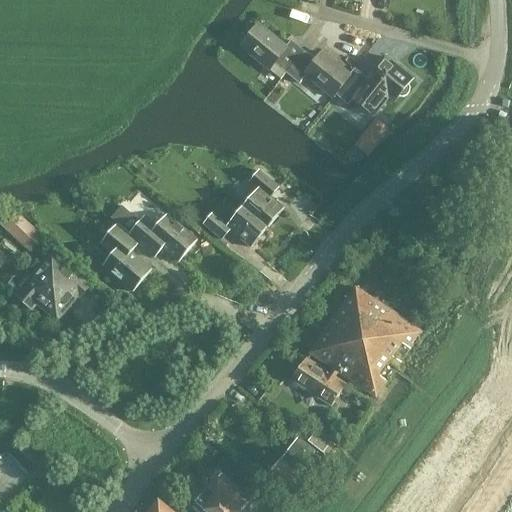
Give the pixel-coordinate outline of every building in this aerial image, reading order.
[(282,83),(287,77),(305,55),(292,45),(287,51),(260,29),(242,51),(282,83)] [(339,52),(356,55),(358,45),(341,42),(339,52)] [(351,79),(323,56),(317,65),(305,55),(287,77),(300,88),(307,80),(334,102),(337,98),(336,98),(351,79)] [(336,98),(337,98),(349,108),(354,103),(375,120),(389,102),(395,107),(414,82),(387,60),(368,83),(355,73),(351,79),(336,98)] [(244,212),(269,232),(285,213),(264,195),(272,186),(260,175),(251,186),(259,193),(244,212)] [(123,210),(112,223),(118,229),(130,240),(140,248),(139,248),(156,262),(163,253),(180,267),(198,244),(168,219),(158,231),(146,221),(141,226),(123,210)] [(269,232),(244,212),(228,230),(213,218),(205,229),(223,244),(231,235),(252,252),(269,232)] [(16,215),(2,230),(30,255),(44,240),(16,215)] [(118,229),(102,248),(114,258),(104,271),(134,296),(153,274),(132,257),(139,248),(140,248),(130,240),(118,229)] [(81,301),(90,290),(53,258),(17,300),(33,313),(38,307),(58,324),(79,299),(81,301)] [(378,402),(423,337),(357,292),(330,330),(311,358),(378,402)] [(121,310),(112,319),(120,327),(129,318),(121,310)] [(332,412),(347,390),(308,362),(292,384),(332,412)] [(319,434),(312,445),(326,456),(334,445),(319,434)] [(292,507),(318,474),(308,466),(316,456),(299,442),(265,486),(292,507)] [(202,511),(245,511),(253,504),(223,478),(197,508),(202,511)]
